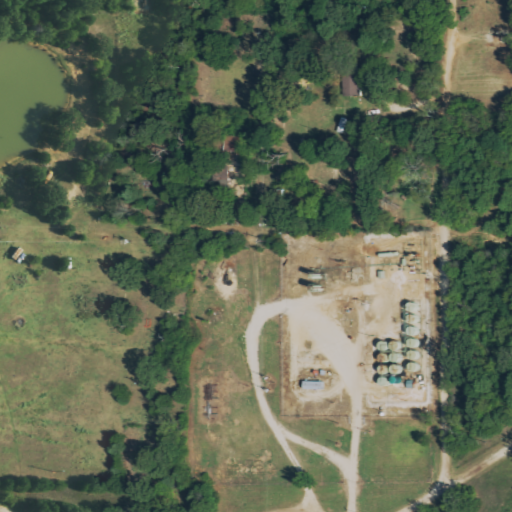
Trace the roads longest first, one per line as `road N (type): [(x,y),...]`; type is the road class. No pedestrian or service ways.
road 1 (residential): [(441,487),(450,0)]
road 2 (residential): [(393,511),(511,442)]
